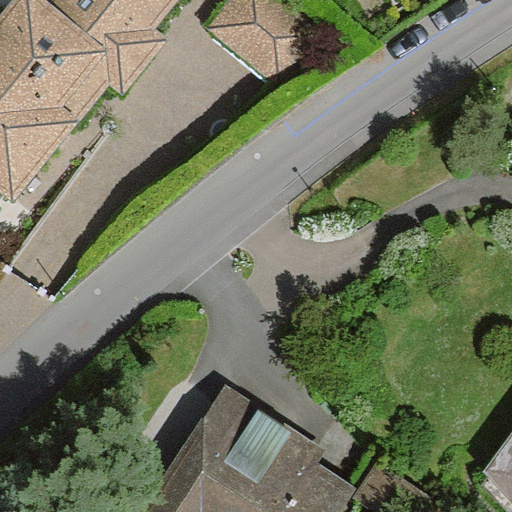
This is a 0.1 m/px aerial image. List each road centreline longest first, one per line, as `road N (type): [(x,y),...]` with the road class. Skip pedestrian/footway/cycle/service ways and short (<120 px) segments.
road 1 (residential): [(0,401),(278,155),(511,2)]
road 2 (unknown): [(225,292),(461,198),(485,191),(511,196)]
